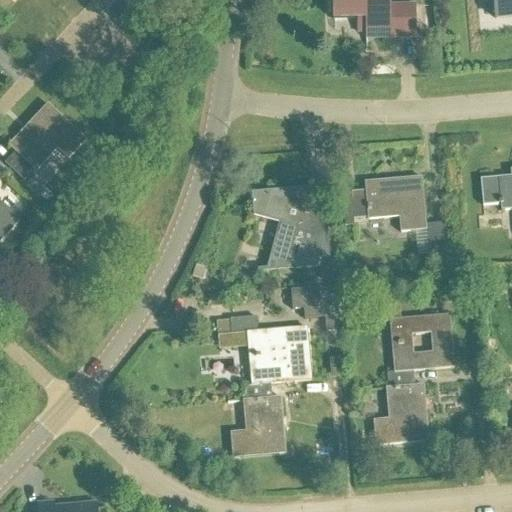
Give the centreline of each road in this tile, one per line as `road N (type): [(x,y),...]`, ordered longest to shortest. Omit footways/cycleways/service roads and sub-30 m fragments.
road 1 (unclassified): [(220,100),(199,184),(163,274),(70,404)]
road 2 (residential): [(511,103),(380,113),(220,100)]
road 3 (residential): [(511,496),(321,511)]
road 4 (residential): [(217,511),(148,474),(70,404)]
